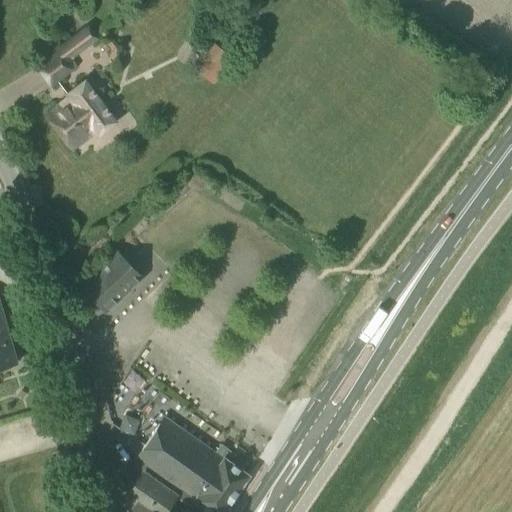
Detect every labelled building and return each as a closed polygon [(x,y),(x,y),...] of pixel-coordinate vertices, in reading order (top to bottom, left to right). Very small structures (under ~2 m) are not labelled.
[(99,35),(113,54),(109,57),(114,63),(126,54),(107,29),(99,35)] [(205,50),(214,57),(200,74),(210,82),(229,58),(210,43),(205,50)] [(50,89),(73,71),(57,50),(33,67),(50,89)] [(97,136),(115,122),(84,81),(65,95),(68,98),(45,116),(70,150),(94,132),(97,136)] [(81,288),(103,311),(137,278),(115,255),(81,288)] [(0,366),(16,361),(0,306),(0,366)] [(134,365),(181,397),(165,419),(158,415),(125,462),(141,473),(120,503),(132,511),(162,511),(174,496),(189,507),(193,502),(206,511),(222,511),(248,475),(222,458),(222,459),(181,431),(197,408),(207,415),(230,382),(157,332),(134,365)]
